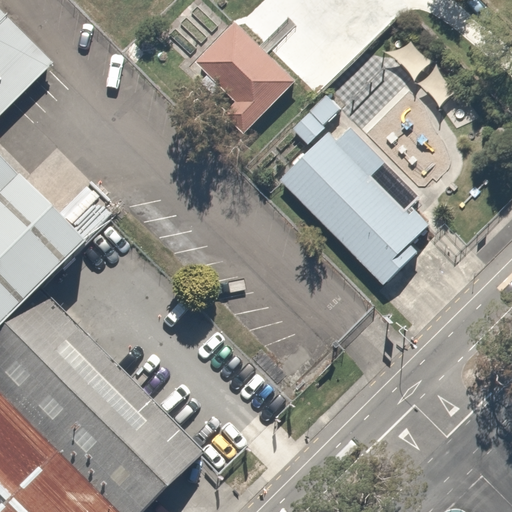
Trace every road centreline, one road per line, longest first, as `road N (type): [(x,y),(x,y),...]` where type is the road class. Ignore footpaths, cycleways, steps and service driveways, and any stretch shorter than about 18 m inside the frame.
road 1 (secondary): [(284,511),(403,396)]
road 2 (secondary): [(403,396),(511,287)]
